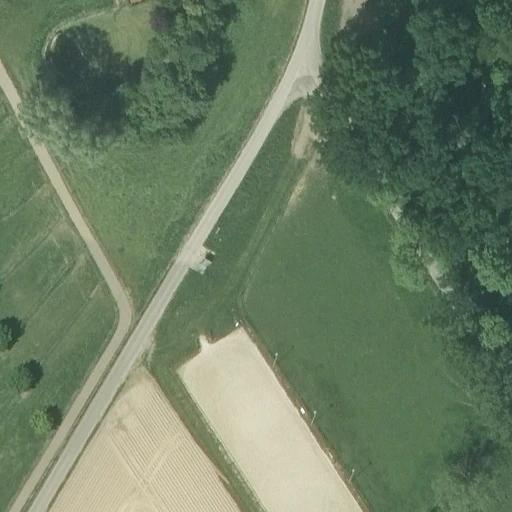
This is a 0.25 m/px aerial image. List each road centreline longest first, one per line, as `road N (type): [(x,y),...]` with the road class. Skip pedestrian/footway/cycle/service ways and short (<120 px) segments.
road 1 (residential): [(37,511),(305,57)]
road 2 (residential): [(511,386),(305,57)]
